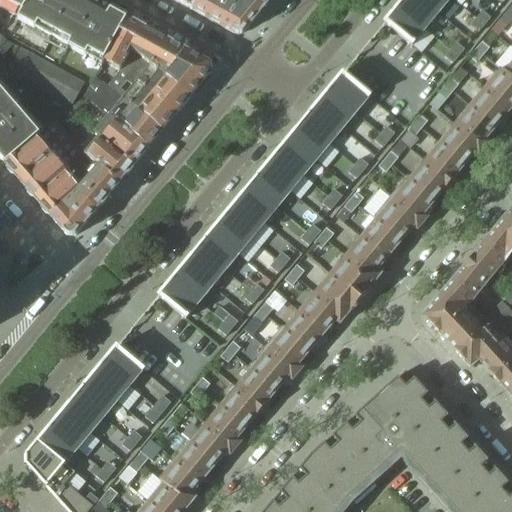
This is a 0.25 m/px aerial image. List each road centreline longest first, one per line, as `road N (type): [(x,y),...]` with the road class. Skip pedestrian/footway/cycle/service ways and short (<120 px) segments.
road 1 (residential): [(0,446),(290,92)]
road 2 (residential): [(252,68),(0,371)]
road 3 (residential): [(390,314),(224,511)]
road 4 (residential): [(506,172),(390,314)]
road 5 (residential): [(390,314),(511,447)]
road 6 (residential): [(126,0),(252,68)]
road 7 (unknown): [(0,177),(85,272)]
road 8 (residential): [(290,92),(368,0)]
